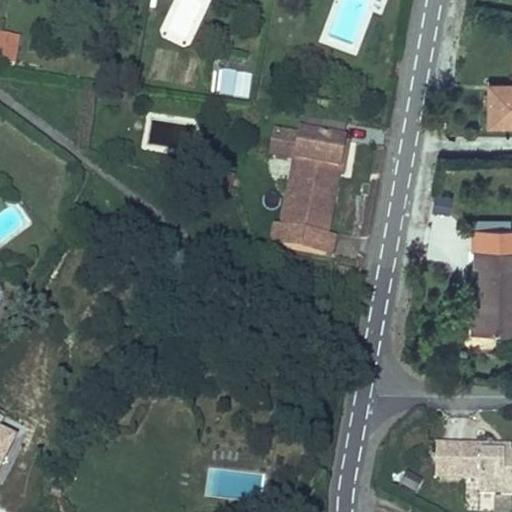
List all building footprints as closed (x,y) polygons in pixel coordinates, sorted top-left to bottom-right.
[(12,22),(0,19),(0,45),(8,47),(12,22)] [(511,115),(511,39),(508,40),(508,71),(511,71),(511,81),(475,80),(476,114),(511,115)] [(502,71),(475,71),(475,80),(511,81),(511,71),(508,71),(508,40),(502,40),(502,71)] [(215,97),(249,100),(251,74),(218,71),(215,97)] [(272,149),(297,153),(300,131),(276,127),(272,149)] [(345,137),(301,129),(300,131),(297,153),(285,223),(277,221),(273,243),(325,252),(329,230),(345,137)] [(329,230),(325,252),(333,253),(337,232),(329,230)] [(461,282),(459,321),(503,322),(505,238),(456,237),(456,256),(462,256),(461,282)] [(0,466),(14,437),(0,430),(0,466)] [(449,463),(450,431),(423,430),(422,463),(449,463)] [(469,438),(469,431),(450,431),(449,463),(465,464),(465,481),(511,482),(511,438),(495,438),(469,438)]
